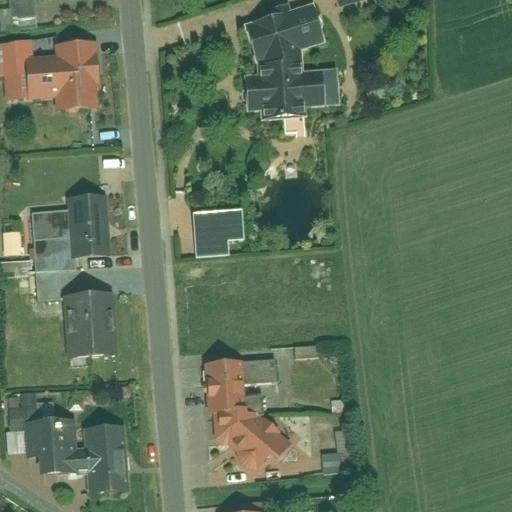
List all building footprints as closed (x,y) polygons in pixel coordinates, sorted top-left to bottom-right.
[(332,0),(338,13),(371,0),(332,0)] [(318,8),(249,29),(264,78),(248,79),(249,117),(265,116),(264,124),(309,123),(309,111),(343,109),(340,73),(305,74),(306,56),(331,49),(318,8)] [(58,60),(31,62),(32,104),(59,102),(61,116),(106,114),(102,46),(58,48),(58,60)] [(110,200),(72,202),(74,262),(114,260),(110,200)] [(189,218),(192,262),(228,259),(227,246),(241,245),(238,214),(189,218)] [(116,297),(68,300),(71,363),(120,359),(116,297)] [(246,365),(210,367),(211,418),(249,415),(246,365)] [(249,415),(211,418),(213,438),(270,484),(296,447),(249,415)] [(77,422),(30,426),(31,461),(45,461),(45,480),(91,477),(93,499),(132,497),(127,430),(89,432),(90,451),(80,451),(77,422)]
